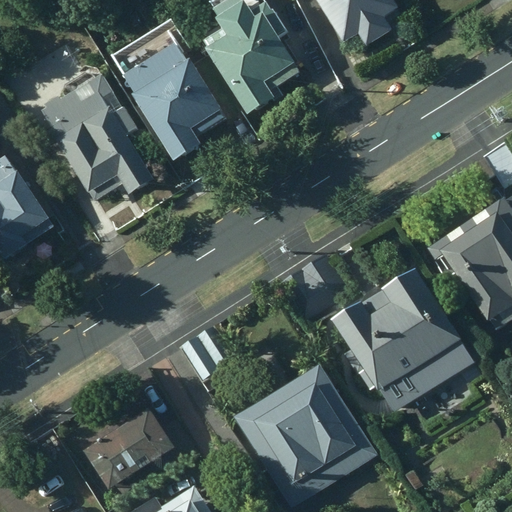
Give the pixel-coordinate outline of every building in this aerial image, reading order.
[(243,23),(220,37),(262,114),(289,97),(284,88),(312,70),(308,64),(312,61),(293,32),(300,28),(282,0),(269,8),(263,0),(260,0),(259,1),(258,0),(241,0),(232,6),(243,23)] [(412,7),(407,0),(333,0),(356,40),(370,32),(377,43),(404,28),(397,16),(412,7)] [(133,52),(115,63),(175,161),(201,145),(197,137),(227,119),(179,41),(141,64),(133,52)] [(73,95),(54,105),(105,200),(136,183),(141,194),(169,179),(144,132),(152,128),(139,104),(136,106),(118,72),(74,98),(73,95)] [(511,153),(503,141),(481,155),(504,190),(511,184),(511,153)] [(0,237),(14,259),(65,227),(60,220),(64,217),(32,169),(29,170),(19,154),(0,165),(0,237)] [(511,214),(498,193),(421,244),(429,256),(438,250),(491,330),(511,315),(511,214)] [(340,293),(319,261),(280,284),(301,317),(340,293)] [(407,265),(324,316),(358,368),(354,370),(365,387),(370,384),(373,390),(411,367),(423,385),(455,365),(452,361),(466,352),(407,265)] [(236,364),(212,328),(180,349),(203,385),(236,364)] [(373,453),(314,361),(228,414),(288,508),(373,453)] [(158,429),(143,407),(78,448),(104,488),(158,454),(170,472),(200,453),(176,417),(158,429)] [(149,492),(117,511),(210,511),(189,479),(154,501),(149,492)]
